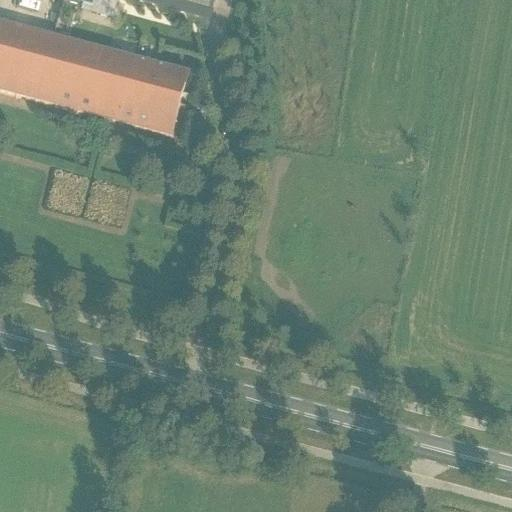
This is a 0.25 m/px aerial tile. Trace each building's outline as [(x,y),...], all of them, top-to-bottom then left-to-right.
[(91,9),(93,0),(68,0),(68,3),(91,9)] [(134,0),(210,20),(215,0),(134,0)] [(0,28),(0,96),(122,129),(139,65),(0,28)] [(139,65),(122,129),(171,142),(188,78),(139,65)] [(211,154),(214,142),(202,139),(199,151),(211,154)]
